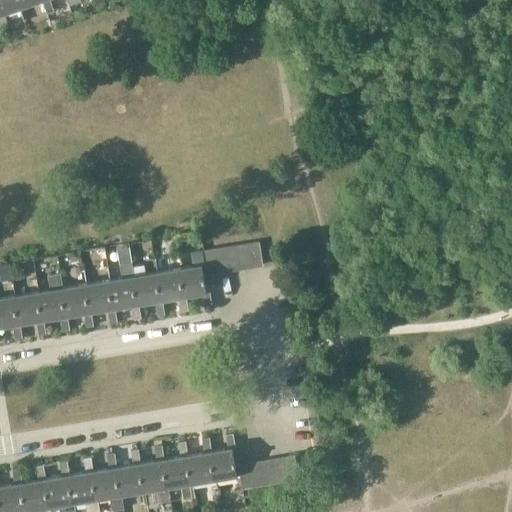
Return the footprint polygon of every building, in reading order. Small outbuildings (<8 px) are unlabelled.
[(0,0),(0,14),(1,16),(23,8),(20,0),(0,0)] [(44,0),(41,1),(46,13),(54,10),(50,0),(44,0)] [(251,268),(263,266),(259,242),(247,244),(251,268)] [(247,244),(236,245),(240,270),(251,268),(247,244)] [(240,270),(236,245),(225,247),(229,271),(240,270)] [(225,247),(214,249),(218,273),(229,271),(225,247)] [(218,273),(214,249),(203,251),(207,275),(218,273)] [(182,297),(185,297),(202,294),(204,308),(212,307),(210,292),(206,293),(203,276),(207,275),(203,251),(194,252),(197,266),(177,269),(182,297)] [(121,279),(106,281),(111,309),(114,309),(130,306),(133,320),(141,319),(138,305),(134,305),(130,277),(134,277),(131,263),(119,265),(121,279)] [(177,269),(153,273),(158,302),(162,301),(178,298),(180,312),(188,311),(185,297),(182,297),(177,269)] [(153,273),(134,277),(130,277),(134,305),(138,305),(154,302),(157,316),(164,315),(162,301),(158,302),(153,273)] [(49,291),(35,293),(40,321),(43,320),(59,317),(62,332),(69,331),(67,316),(63,317),(59,289),(62,288),(60,274),(47,277),(49,291)] [(106,281),(82,285),(87,313),(90,313),(107,310),(109,324),(116,323),(114,309),(111,309),(106,281)] [(82,285),(62,288),(59,289),(63,317),(67,316),(83,313),(86,328),(93,327),(90,313),(87,313),(82,285)] [(35,293),(11,297),(16,325),(20,324),(36,322),(38,336),(45,335),(43,320),(40,321),(35,293)] [(11,297),(0,298),(0,327),(12,326),(14,340),(22,338),(20,324),(16,325),(11,297)] [(234,433),(233,433),(225,435),(228,448),(212,451),(208,452),(212,481),(240,476),(239,466),(235,466),(232,448),(236,448),(234,433)] [(193,484),(212,481),(208,452),(212,451),(210,437),(202,438),(204,453),(188,455),(184,456),(189,484),(193,484)] [(195,497),(193,484),(189,484),(184,456),(188,455),(185,441),(177,442),(180,457),(164,459),(160,460),(165,488),(169,488),(181,486),(183,499),(195,497)] [(172,501),(169,488),(165,488),(160,460),(164,459),(162,445),(154,446),(157,460),(141,463),(137,464),(141,492),(161,489),(163,502),(172,501)] [(122,496),(141,492),(137,464),(141,463),(138,449),(131,450),(133,464),(117,467),(113,467),(118,496),(122,496)] [(124,509),(122,496),(118,496),(113,467),(117,467),(114,453),(107,454),(109,468),(93,471),(89,471),(94,500),(98,499),(108,498),(111,511),(124,509)] [(294,456),(283,458),(287,482),(298,480),(294,456)] [(100,511),(98,499),(94,500),(89,471),(93,471),(91,457),(83,458),(85,472),(69,475),(65,475),(70,504),(85,502),(86,511),(100,511)] [(287,482),(283,458),(272,460),(276,484),(287,482)] [(272,460),(261,462),(265,486),(276,484),(272,460)] [(46,508),(70,504),(65,475),(69,475),(67,461),(59,462),(62,476),(46,479),(42,479),(46,508)] [(265,486),(261,462),(249,464),(254,488),(265,486)] [(239,466),(240,476),(242,490),(254,488),(249,464),(239,466)] [(23,511),(46,508),(42,479),(46,479),(43,465),(35,466),(38,480),(22,483),(18,483),(23,511)] [(0,511),(22,511),(23,511),(18,483),(22,483),(19,469),(12,470),(14,484),(0,486),(0,511)]
